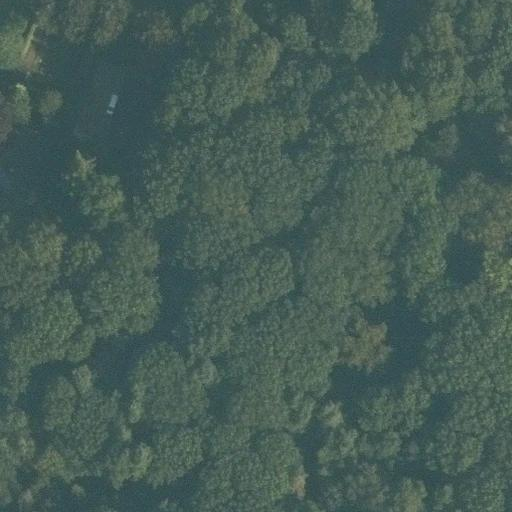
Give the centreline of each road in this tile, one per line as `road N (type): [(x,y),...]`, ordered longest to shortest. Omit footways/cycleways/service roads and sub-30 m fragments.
road 1 (track): [(511,262),(100,282),(0,277)]
road 2 (track): [(511,245),(208,80)]
road 3 (unclassified): [(208,80),(68,0)]
